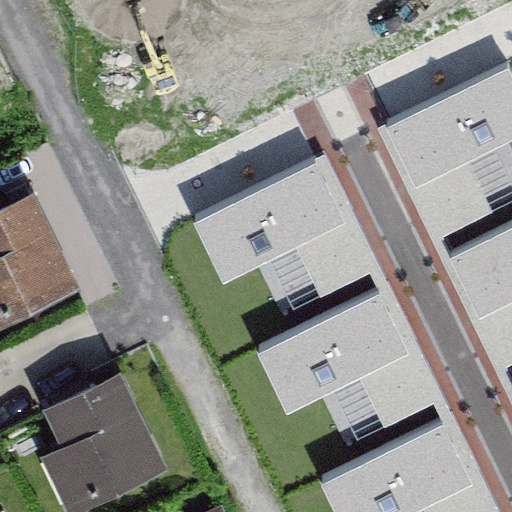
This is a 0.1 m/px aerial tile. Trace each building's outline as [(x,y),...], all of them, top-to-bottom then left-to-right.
[(511,78),(507,68),(383,126),(413,187),(511,140),(511,78)] [(314,166),(191,224),(220,286),(343,228),(314,166)] [(31,178),(0,193),(0,313),(79,276),(31,178)] [(511,226),(447,257),(476,319),(511,301),(511,226)] [(294,311),(326,297),(305,248),(273,261),(294,311)] [(379,298),(256,356),(285,417),(408,359),(379,298)] [(61,435),(40,445),(68,501),(166,454),(119,357),(41,394),(61,435)] [(443,428),(319,486),(331,511),(425,511),(472,490),(443,428)] [(228,511),(222,498),(193,511),(228,511)]
